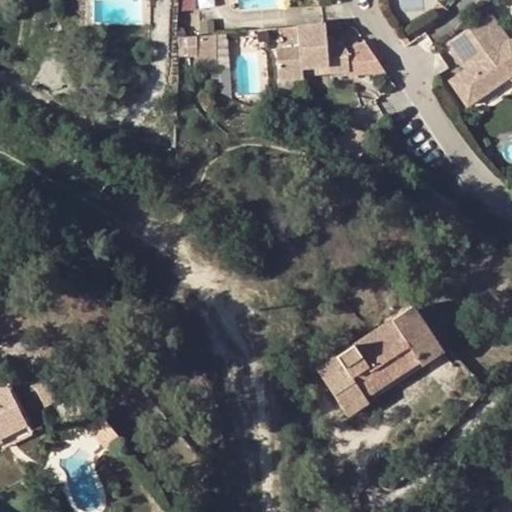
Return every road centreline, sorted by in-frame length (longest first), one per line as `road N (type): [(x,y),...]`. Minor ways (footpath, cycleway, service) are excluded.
road 1 (residential): [(371,0),(377,23),(481,187),(511,202)]
road 2 (unclassified): [(511,378),(386,511)]
